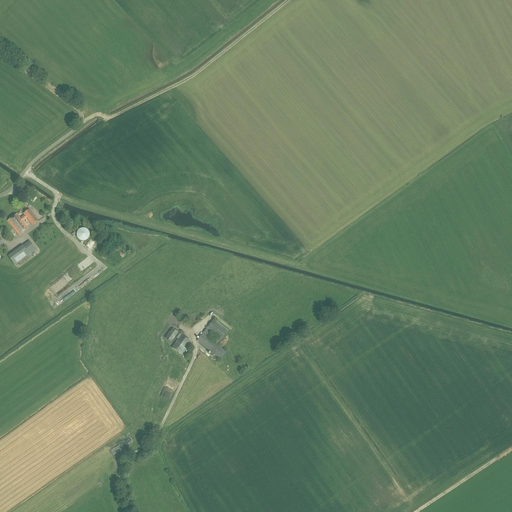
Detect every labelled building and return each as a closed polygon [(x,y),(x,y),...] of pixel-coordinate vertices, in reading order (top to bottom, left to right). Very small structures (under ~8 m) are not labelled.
[(25,215),(21,218),(17,214),(8,221),(19,235),(29,228),(23,221),(27,218),(32,225),(38,221),(29,209),(23,213),(25,215)] [(77,237),(77,238),(78,238),(78,239),(79,239),(79,240),(80,240),(81,241),(82,241),(83,241),(84,241),(85,241),(86,241),(87,240),(88,239),(88,238),(89,238),(89,237),(89,236),(90,235),(90,234),(89,234),(89,233),(89,232),(89,231),(88,231),(88,230),(87,230),(87,229),(86,229),(85,228),(84,228),(83,228),(82,228),(81,228),(80,229),(79,229),(79,230),(78,230),(78,231),(77,231),(77,232),(77,233),(77,234),(77,235),(77,236),(77,237)] [(15,263),(37,249),(31,240),(17,250),(16,248),(8,253),(15,263)] [(221,340),(228,331),(214,319),(207,329),(203,333),(197,341),(220,359),(226,352),(216,344),(220,339),(221,340)] [(172,348),(181,355),(186,349),(185,349),(191,340),(182,334),(181,335),(172,328),(165,338),(171,342),(175,337),(178,339),(172,348)]
